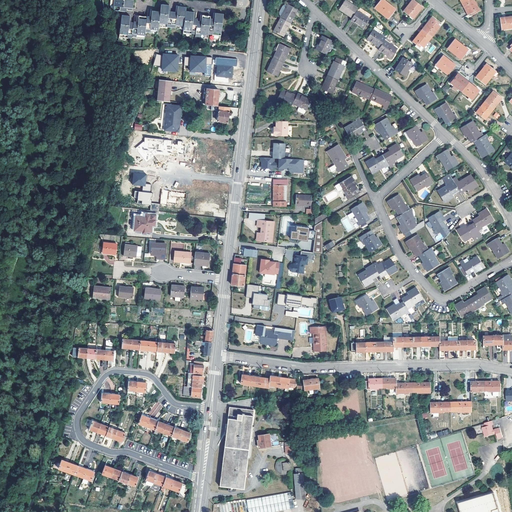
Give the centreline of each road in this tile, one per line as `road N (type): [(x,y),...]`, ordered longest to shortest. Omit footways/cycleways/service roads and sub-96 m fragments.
road 1 (residential): [(211,408),(179,405),(148,376),(116,371),(102,377),(76,422),(87,444),(202,480)]
road 2 (residential): [(216,355),(314,368),(511,370)]
road 3 (tertiary): [(225,279),(260,0)]
road 4 (residential): [(315,11),(445,135)]
